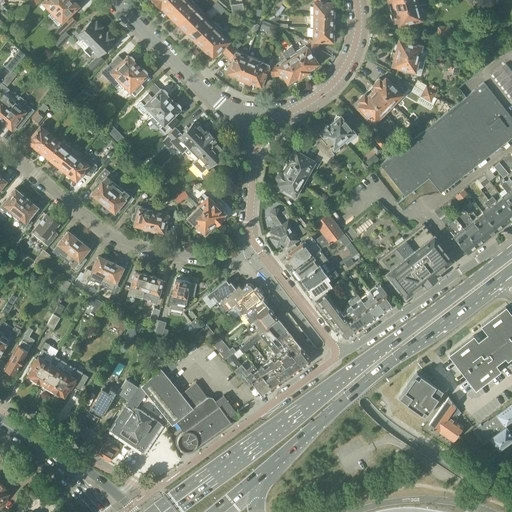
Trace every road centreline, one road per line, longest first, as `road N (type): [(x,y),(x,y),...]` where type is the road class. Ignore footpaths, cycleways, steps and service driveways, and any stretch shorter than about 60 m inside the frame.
road 1 (primary): [(511,251),(153,511)]
road 2 (primary): [(259,474),(511,268)]
road 3 (residential): [(0,147),(131,247),(229,258),(253,242)]
road 4 (residential): [(511,235),(339,355)]
road 5 (residential): [(173,476),(339,355)]
road 6 (unknown): [(319,511),(413,490),(481,498)]
road 7 (secondary): [(133,511),(97,476),(0,418)]
road 8 (residential): [(225,110),(113,0)]
road 9 (residential): [(339,355),(253,242)]
road 10 (residential): [(288,111),(332,84),(348,62),(355,0)]
road 11 (secondary): [(0,425),(43,452),(101,511)]
